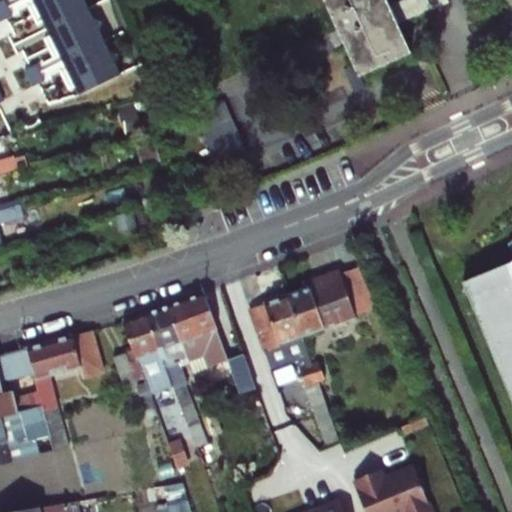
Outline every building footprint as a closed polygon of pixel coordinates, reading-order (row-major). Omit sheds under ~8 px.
[(3,0),(0,1),(0,19),(2,22),(7,19),(13,16),(4,0),(3,0)] [(44,19),(37,24),(41,33),(45,39),(54,37),(60,42),(60,51),(53,57),(61,72),(70,70),(76,73),(78,82),(70,90),(73,97),(120,74),(83,0),(25,0),(30,7),(38,5),(44,11),(44,19)] [(386,0),(324,0),(355,66),(359,77),(410,53),(397,24),(389,6),(386,0)] [(397,24),(431,9),(426,0),(402,0),(389,6),(397,24)] [(448,1),(447,0),(426,0),(431,9),(448,1)] [(25,71),(29,79),(33,87),(45,81),(36,64),(25,71)] [(359,77),(355,66),(347,70),(357,91),(364,88),(359,77)] [(223,99),(194,113),(217,164),(246,151),(223,99)] [(0,175),(15,172),(22,169),(18,157),(9,160),(8,158),(0,159),(0,175)] [(0,247),(1,247),(0,241),(0,223),(23,217),(20,206),(0,211),(0,247)] [(511,392),(511,240),(511,242),(511,245),(511,262),(466,281),(511,392)] [(286,296),(301,335),(357,314),(338,270),(315,279),(317,284),(309,286),(286,296)] [(166,307),(186,358),(188,363),(206,357),(210,367),(229,361),(228,360),(204,293),(166,307)] [(286,296),(247,311),(270,370),(302,358),(305,366),(298,369),(305,390),(319,385),(301,335),(286,296)] [(166,307),(145,315),(164,366),(194,448),(206,443),(184,386),(187,385),(178,361),(186,358),(166,307)] [(122,323),(145,382),(153,379),(150,372),(164,366),(145,315),(122,323)] [(90,331),(26,347),(32,374),(34,381),(39,406),(41,412),(56,408),(49,377),(80,369),(82,376),(101,371),(90,331)] [(0,417),(18,412),(13,392),(3,394),(0,383),(32,374),(26,347),(0,353),(0,417)] [(229,361),(239,387),(255,382),(244,353),(228,360),(229,361)] [(124,354),(111,358),(121,386),(134,381),(124,354)] [(145,382),(152,399),(164,395),(157,377),(153,379),(145,382)] [(325,446),(339,441),(319,385),(305,390),(325,446)] [(0,464),(51,452),(41,412),(39,406),(18,412),(0,417),(0,464)] [(41,412),(51,452),(66,448),(56,408),(41,412)] [(364,487),(362,488),(372,511),(439,511),(419,463),(390,476),(386,467),(360,479),(364,487)] [(319,511),(339,504),(338,501),(311,511),(319,511)] [(12,511),(78,511),(77,502),(12,511)]
